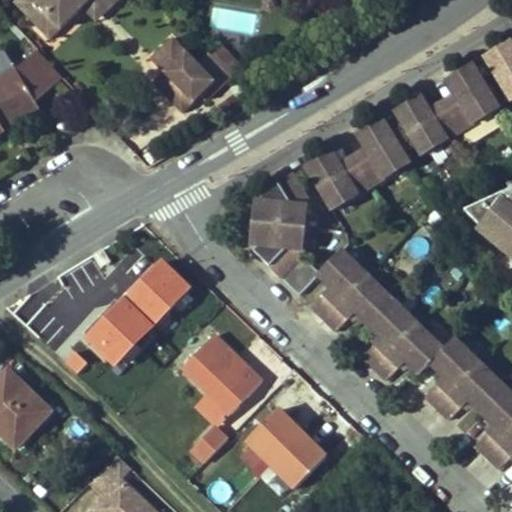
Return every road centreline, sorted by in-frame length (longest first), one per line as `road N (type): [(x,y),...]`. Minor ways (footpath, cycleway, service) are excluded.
road 1 (residential): [(169,183),(206,247),(476,511)]
road 2 (tertiary): [(470,0),(169,183)]
road 3 (residential): [(0,214),(59,175),(100,228)]
